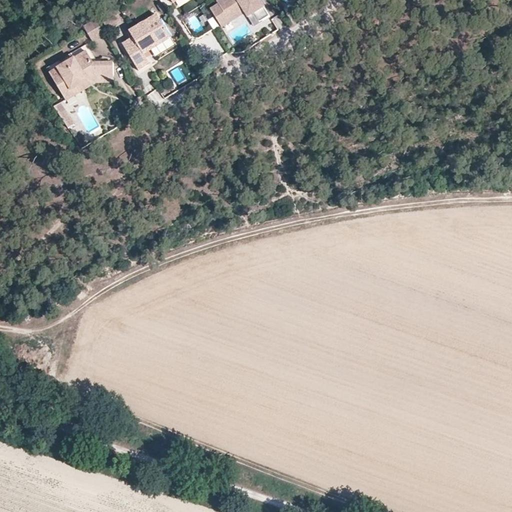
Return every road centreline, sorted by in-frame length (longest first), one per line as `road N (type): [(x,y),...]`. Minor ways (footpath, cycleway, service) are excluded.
road 1 (track): [(511,196),(252,228),(165,256),(115,281),(58,325),(0,329)]
road 2 (track): [(376,511),(0,363)]
road 3 (track): [(0,402),(305,511)]
road 4 (residential): [(341,0),(166,104)]
